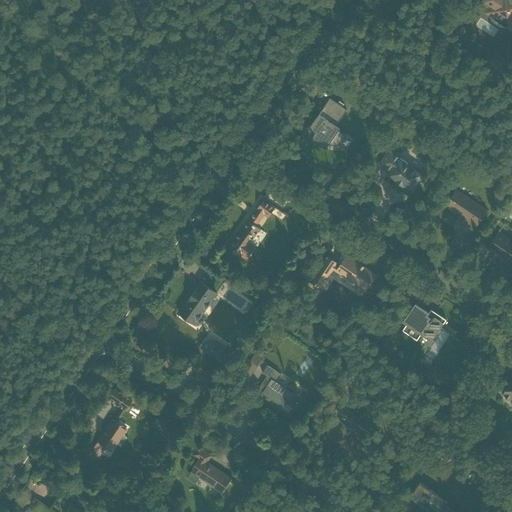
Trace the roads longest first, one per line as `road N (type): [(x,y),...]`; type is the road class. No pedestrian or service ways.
road 1 (residential): [(511,325),(244,139)]
road 2 (residential): [(349,511),(104,345)]
road 3 (residential): [(244,139),(104,345)]
road 4 (residential): [(104,345),(0,493)]
road 5 (residential): [(339,0),(244,139)]
